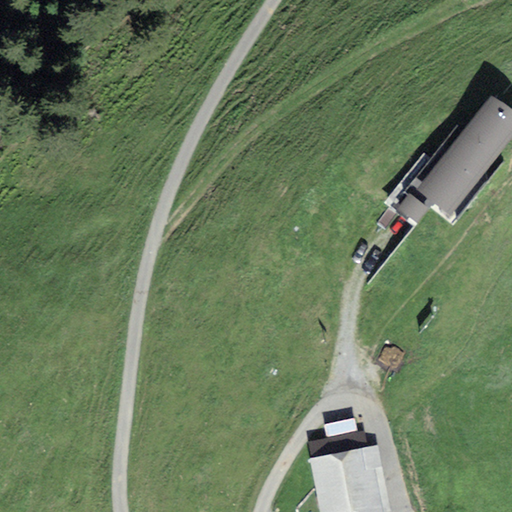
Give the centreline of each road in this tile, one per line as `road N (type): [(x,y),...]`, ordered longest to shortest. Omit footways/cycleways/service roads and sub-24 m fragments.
road 1 (track): [(116,511),(114,440),(131,306),(156,212),(215,78),(264,0)]
road 2 (track): [(345,351),(347,297),(405,200)]
road 3 (track): [(259,511),(306,425),(354,403)]
